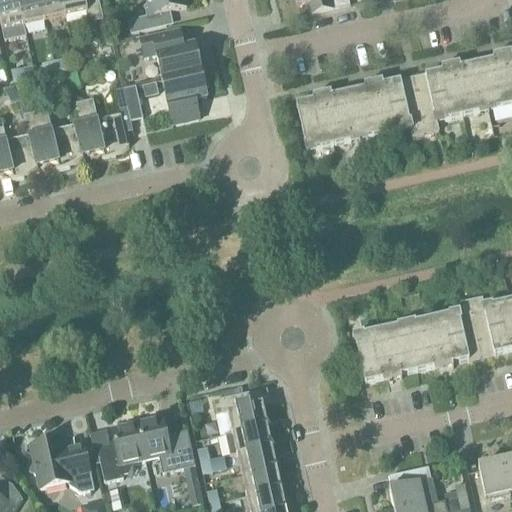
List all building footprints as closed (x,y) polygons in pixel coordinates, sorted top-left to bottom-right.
[(26,40),(23,29),(16,0),(0,0),(0,26),(4,45),(26,40)] [(16,0),(23,29),(44,24),(38,0),(16,0)] [(38,0),(44,24),(65,19),(61,0),(38,0)] [(61,0),(65,19),(86,15),(89,26),(103,23),(97,0),(61,0)] [(183,0),(146,0),(149,8),(144,9),(146,19),(128,23),(131,37),(166,29),(163,16),(186,11),(183,0)] [(294,0),(296,8),(308,5),(310,17),(349,8),(347,0),(294,0)] [(162,84),(204,74),(201,58),(197,59),(195,49),(183,52),(179,35),(140,43),(144,62),(156,59),(162,84)] [(511,58),(494,62),(493,58),(492,58),(493,62),(443,74),(442,70),(441,70),(441,74),(365,91),(365,87),(363,87),(364,91),(314,103),(313,99),(312,99),(313,103),(296,107),(307,156),(308,156),(308,154),(358,143),(358,144),(359,144),(359,143),(409,132),(411,140),(438,134),(436,125),(487,114),(487,115),(488,115),(488,114),(511,108),(511,58)] [(54,65),(56,75),(68,72),(66,63),(54,65)] [(44,77),(56,75),(54,65),(42,68),(44,77)] [(10,85),(24,82),(22,72),(8,75),(10,85)] [(204,74),(162,84),(172,129),(199,123),(197,116),(199,116),(197,103),(206,101),(204,91),(208,90),(204,74)] [(130,124),(142,121),(136,92),(123,95),(130,124)] [(76,137),(82,162),(83,161),(82,160),(82,159),(83,159),(102,155),(103,162),(102,162),(102,163),(107,162),(111,161),(116,159),(121,156),(125,154),(129,151),(128,150),(127,150),(127,147),(121,119),(97,124),(93,103),(70,108),(76,137)] [(34,104),(23,107),(25,118),(36,116),(34,104)] [(25,118),(23,119),(28,140),(29,139),(36,172),(38,171),(37,170),(36,169),(56,165),(58,172),(56,172),(56,173),(61,172),(66,171),(71,169),(75,166),(79,164),(82,162),(76,137),(74,129),(52,134),(47,113),(36,116),(25,118)] [(0,177),(9,175),(11,175),(12,182),(10,183),(10,184),(15,182),(20,181),(25,179),(29,177),(34,174),(36,172),(29,139),(28,140),(6,145),(1,123),(0,123),(0,177)] [(344,163),(337,165),(338,172),(346,170),(344,163)] [(511,303),(484,309),(482,301),(455,307),(457,315),(406,327),(406,325),(405,326),(405,327),(355,338),(354,337),(353,337),(364,387),(399,379),(400,383),(401,383),(400,379),(450,367),(451,371),(452,371),(452,367),(511,353),(511,303)] [(241,391),(222,395),(223,399),(223,401),(242,397),(242,394),(241,391)] [(232,437),(267,429),(263,408),(270,407),(267,393),(213,404),(216,419),(227,416),(232,437)] [(199,405),(189,407),(191,417),(201,414),(199,405)] [(136,426),(144,465),(158,462),(162,478),(191,471),(183,435),(182,436),(171,439),(168,437),(165,437),(161,422),(152,424),(151,422),(136,426)] [(132,467),(144,465),(136,426),(120,429),(120,431),(111,433),(114,448),(110,449),(110,451),(98,454),(98,453),(97,453),(104,487),(123,482),(122,479),(130,478),(133,472),(132,467)] [(236,458),(272,450),(267,429),(232,437),(236,458)] [(68,459),(63,456),(60,443),(31,449),(34,466),(29,474),(37,479),(40,493),(68,486),(69,490),(80,497),(94,494),(85,455),(68,459)] [(241,479),(277,471),(272,450),(236,458),(241,479)] [(199,466),(209,464),(206,451),(196,453),(199,466)] [(509,495),(511,494),(511,462),(502,465),(510,499),(509,495)] [(209,464),(199,466),(202,478),(211,476),(209,464)] [(279,467),(281,489),(302,487),(300,465),(279,467)] [(485,504),(510,499),(502,465),(477,470),(485,504)] [(246,500),(281,492),(277,471),(241,479),(246,500)] [(392,511),(414,511),(428,509),(423,486),(431,484),(428,471),(388,480),(391,492),(388,492),(392,511)] [(16,511),(22,503),(12,489),(0,481),(0,511),(16,511)] [(458,502),(466,500),(463,488),(455,489),(458,502)] [(248,511),(285,511),(281,492),(246,500),(248,511)] [(113,504),(111,493),(104,494),(106,505),(113,504)] [(196,508),(203,507),(200,493),(193,495),(196,508)] [(209,508),(218,506),(215,493),(206,495),(209,508)] [(466,500),(458,502),(460,511),(465,511),(468,511),(466,500)] [(460,511),(458,502),(445,505),(446,511),(460,511)]
